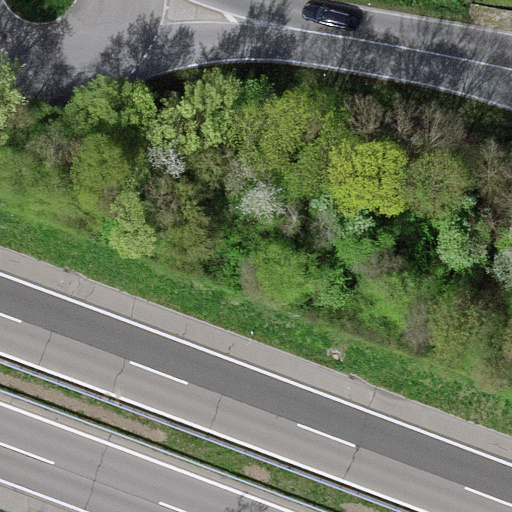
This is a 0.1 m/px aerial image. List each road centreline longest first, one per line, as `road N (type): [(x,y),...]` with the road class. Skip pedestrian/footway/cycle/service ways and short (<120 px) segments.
road 1 (motorway): [(511,505),(0,314)]
road 2 (unclassified): [(478,60),(129,0)]
road 3 (motorway): [(0,444),(180,511)]
road 4 (unclassified): [(0,56),(47,67),(81,56),(109,32),(122,0)]
